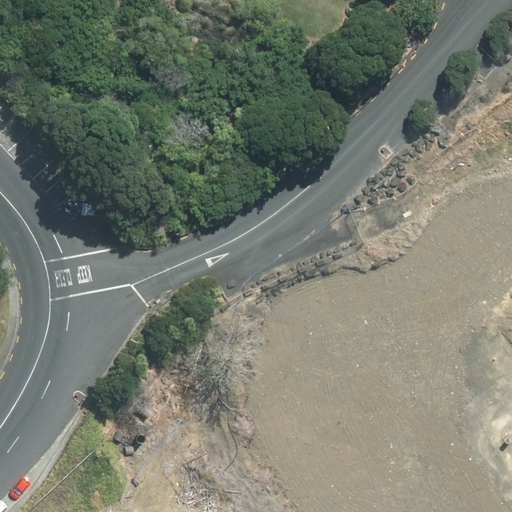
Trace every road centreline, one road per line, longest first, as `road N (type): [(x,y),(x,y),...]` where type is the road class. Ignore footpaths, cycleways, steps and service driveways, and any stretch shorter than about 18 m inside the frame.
road 1 (residential): [(56,307),(194,257),(263,220),(318,179),(495,0)]
road 2 (track): [(342,511),(310,454),(301,390),(306,356),(344,316),(407,289),(461,275),(511,280)]
road 3 (residential): [(0,180),(42,237),(56,307)]
road 4 (residential): [(56,307),(41,368),(0,432)]
